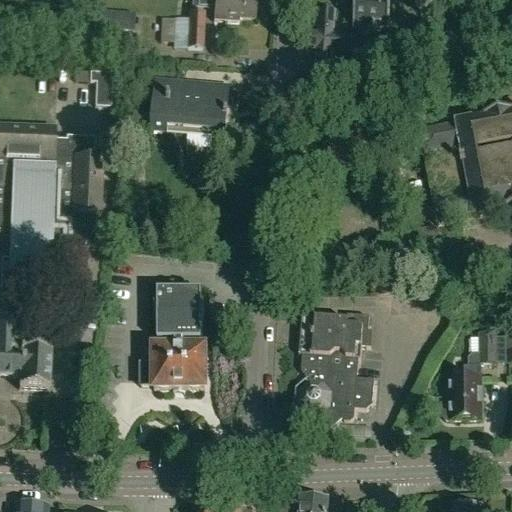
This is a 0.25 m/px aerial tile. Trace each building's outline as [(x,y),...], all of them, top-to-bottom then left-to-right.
[(237,26),(238,22),(253,23),(254,0),(197,0),(197,10),(213,11),(212,24),(237,26)] [(387,37),(390,1),(379,0),(344,0),(343,14),(354,15),(352,33),(387,37)] [(333,25),(334,13),(319,12),(318,24),(333,25)] [(175,23),(174,51),(201,52),(203,15),(188,14),(187,23),(175,23)] [(94,30),(127,33),(132,33),(134,18),(95,15),(94,30)] [(74,21),(29,19),(28,44),(73,47),(74,21)] [(350,76),(353,39),(312,35),(311,52),(316,52),(314,73),(350,76)] [(89,85),(89,76),(75,76),(75,85),(89,85)] [(95,85),(95,110),(110,110),(111,77),(89,76),(89,85),(95,85)] [(229,139),(229,104),(230,88),(191,83),(156,80),(151,133),(229,139)] [(511,116),(419,135),(438,229),(511,214),(511,116)] [(18,272),(18,263),(57,265),(57,273),(86,275),(87,251),(95,251),(96,219),(100,219),(103,162),(94,162),(95,142),(66,140),(66,144),(55,143),(55,132),(0,129),(0,380),(20,382),(19,393),(49,394),(50,356),(50,347),(19,345),(21,307),(1,306),(2,271),(18,272)] [(368,175),(371,145),(326,140),(324,160),(325,160),(325,159),(334,159),(332,172),(368,175)] [(435,228),(417,232),(426,272),(444,268),(435,228)] [(326,296),(329,260),(305,259),(302,295),(326,296)] [(140,391),(153,390),(153,394),(158,394),(160,395),(161,395),(166,395),(168,394),(189,394),(191,395),(194,395),(197,395),(200,394),(204,394),(203,352),(184,352),(183,345),(201,344),(200,295),(156,295),(157,345),(174,345),(174,353),(153,353),(153,369),(140,369),(140,391)] [(294,397),(293,410),(304,423),(321,424),(322,423),(331,433),(341,424),(342,424),(344,426),(350,426),(354,422),(354,417),(353,417),(371,413),(373,383),(356,381),(357,367),(359,367),(362,331),(347,330),(347,324),(301,321),(298,359),(302,359),(300,376),(304,380),(302,383),(293,391),(294,397)] [(480,337),(480,367),(495,367),(495,337),(480,337)] [(442,415),(442,417),(443,420),(444,422),(447,424),(449,425),(482,424),(481,383),(480,383),(480,371),(465,371),(465,384),(449,384),(449,410),(447,410),(445,411),(443,413),(442,415)]
